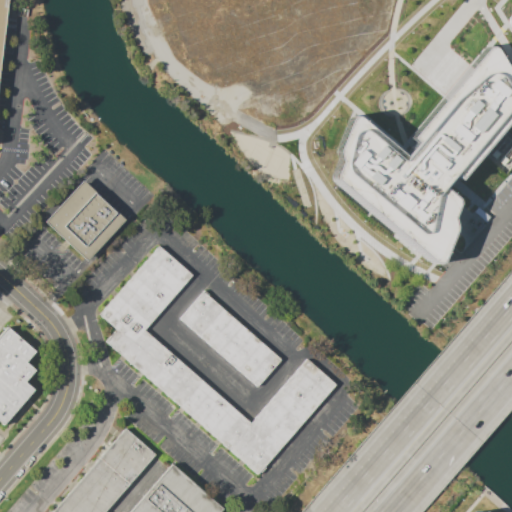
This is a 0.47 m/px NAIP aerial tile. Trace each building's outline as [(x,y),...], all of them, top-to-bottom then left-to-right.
[(0,0),(0,70),(8,0),(0,0)] [(482,48),(487,45),(491,47),(509,78),(509,88),(511,93),(511,112),(509,116),(456,180),(451,176),(441,188),(451,199),(452,204),(446,217),(449,228),(437,260),(432,262),(427,260),(330,178),(331,174),(336,162),(333,151),(346,118),(350,116),(355,116),(401,155),(413,142),(407,137),(482,48)] [(503,130),(511,137),(511,162),(502,175),(481,156),(503,130)] [(45,223),(87,262),(125,220),(83,182),(45,223)] [(258,475),(336,386),(306,359),(250,423),(143,330),(192,274),(159,245),(98,315),(117,332),(107,344),(258,475)] [(176,317),(201,290),(279,359),(255,387),(176,317)] [(8,328),(0,337),(0,422),(4,426),(36,391),(26,383),(36,372),(27,364),(36,353),(8,328)] [(53,511),(126,430),(155,456),(106,511),(53,511)] [(222,511),(223,511),(171,466),(130,511),(222,511)]
